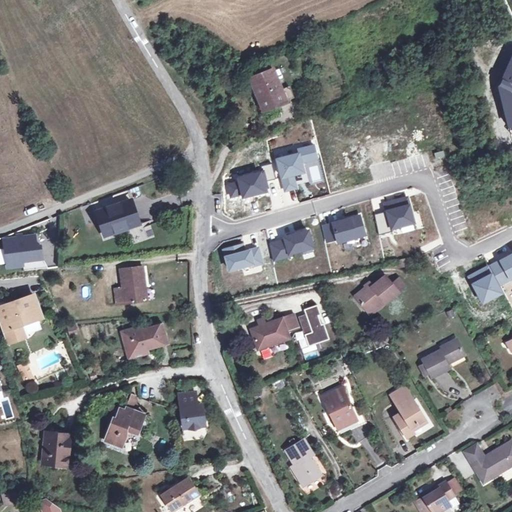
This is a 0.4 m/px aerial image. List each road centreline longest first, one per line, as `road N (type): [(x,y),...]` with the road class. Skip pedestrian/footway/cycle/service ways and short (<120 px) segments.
road 1 (residential): [(203,238),(420,174),(436,183),(463,255),(511,232)]
road 2 (residential): [(284,511),(211,359),(203,238)]
road 3 (residential): [(203,238),(205,186),(194,128),(120,0)]
road 4 (unknown): [(200,146),(0,242)]
road 5 (residential): [(331,511),(511,400)]
